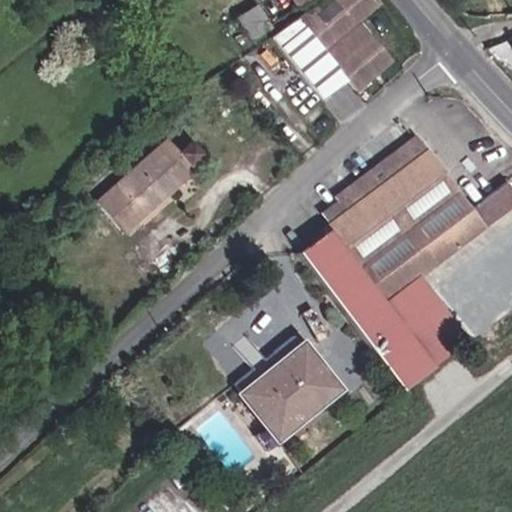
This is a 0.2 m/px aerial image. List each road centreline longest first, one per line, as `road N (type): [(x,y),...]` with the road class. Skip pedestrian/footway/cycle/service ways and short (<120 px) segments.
road 1 (residential): [(0,461),(457,50)]
road 2 (residential): [(339,511),(511,366)]
